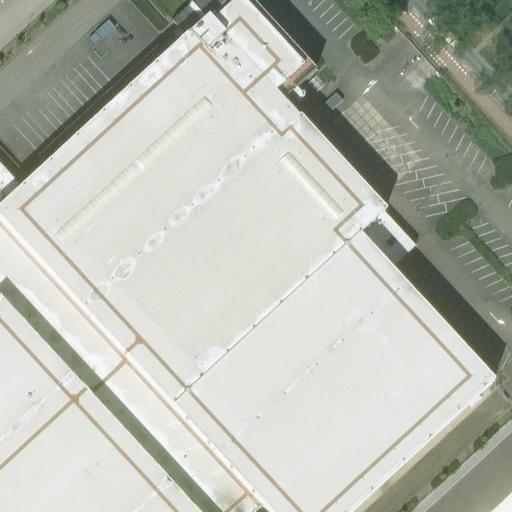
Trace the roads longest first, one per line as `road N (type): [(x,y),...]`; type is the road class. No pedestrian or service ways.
road 1 (unknown): [(511,331),(460,291),(403,210),(362,141),(353,82),(286,0)]
road 2 (unknown): [(437,50),(400,87),(511,213)]
road 3 (tertiary): [(414,0),(511,106)]
